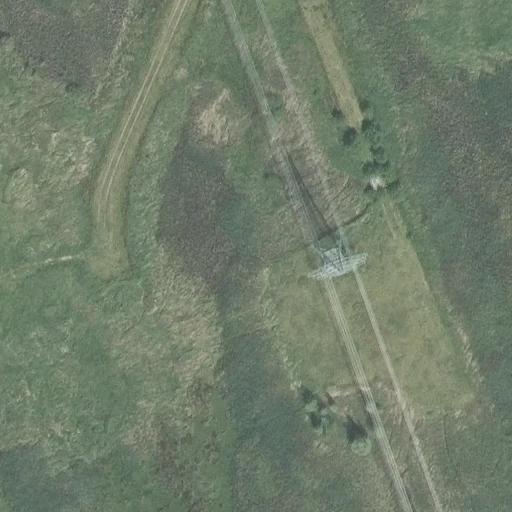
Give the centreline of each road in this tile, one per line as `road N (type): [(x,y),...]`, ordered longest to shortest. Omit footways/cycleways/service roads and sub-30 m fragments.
road 1 (track): [(306,0),(420,296)]
road 2 (track): [(43,263),(76,254),(96,235),(110,168),(181,0)]
